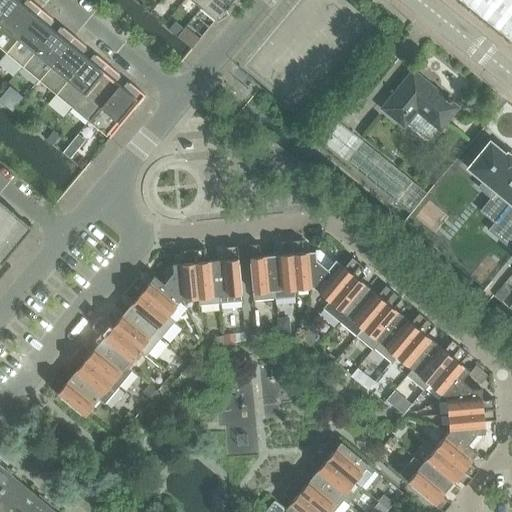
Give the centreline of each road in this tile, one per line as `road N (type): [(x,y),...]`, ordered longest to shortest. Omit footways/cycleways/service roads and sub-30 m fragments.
road 1 (residential): [(142,240),(314,216),(331,221),(504,375)]
road 2 (residential): [(0,402),(142,240)]
road 3 (residential): [(504,375),(509,453),(466,498),(468,511)]
road 4 (residential): [(182,95),(63,0)]
road 5 (residential): [(260,0),(182,95)]
road 6 (tertiary): [(511,75),(418,0)]
